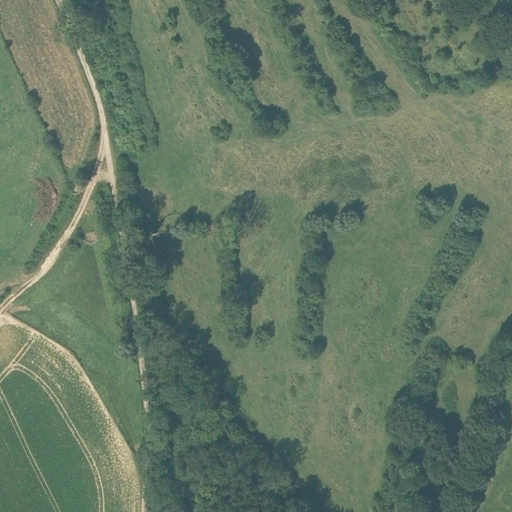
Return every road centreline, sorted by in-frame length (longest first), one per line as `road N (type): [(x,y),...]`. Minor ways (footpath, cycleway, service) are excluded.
road 1 (track): [(57,0),(98,99),(144,375)]
road 2 (track): [(104,133),(69,229),(0,310)]
road 3 (track): [(144,375),(144,511)]
